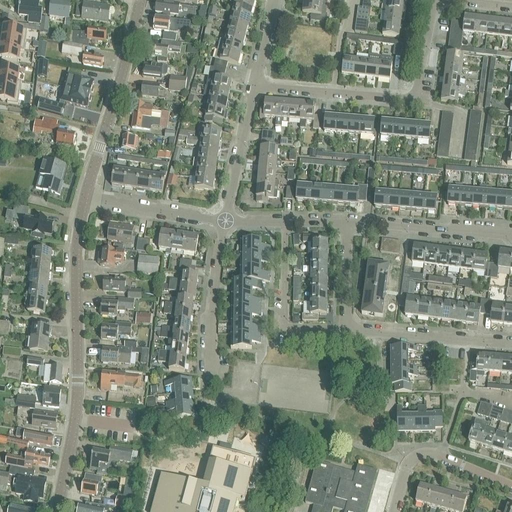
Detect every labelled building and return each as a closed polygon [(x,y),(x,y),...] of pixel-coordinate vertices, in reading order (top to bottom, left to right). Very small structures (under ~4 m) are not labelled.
[(17,0),(17,3),(20,4),(19,8),(19,17),(28,18),(27,24),(37,25),(38,25),(41,25),(42,18),(42,16),(42,10),(38,10),(39,0),(17,0)] [(68,19),(70,2),(51,0),(50,17),(68,19)] [(233,13),(251,18),(253,8),(245,6),(246,0),(233,0),(233,3),(235,4),(233,13)] [(389,0),(387,0),(386,12),(404,14),(405,14),(406,2),(404,2),(389,0)] [(155,6),(155,9),(156,11),(156,12),(178,16),(180,6),(175,5),(160,3),(157,3),(157,5),(155,6)] [(84,5),(77,4),(76,18),(83,18),(82,20),(108,23),(110,8),(84,5)] [(327,7),(325,7),(304,4),(302,14),(311,15),(311,21),(324,23),(327,7)] [(210,8),(209,16),(216,17),(218,10),(210,8)] [(386,12),(384,23),(401,26),(403,26),(404,14),(386,12)] [(248,27),(251,18),(233,13),(230,23),(248,27)] [(370,15),(357,13),(357,20),(369,22),(370,15)] [(477,18),(465,16),(464,23),(463,29),(463,33),(475,35),(477,18)] [(41,25),(40,34),(48,35),(50,19),(42,18),(41,25)] [(155,18),(154,30),(160,31),(169,32),(171,32),(178,33),(178,30),(190,31),(191,22),(188,22),(176,21),(170,20),(166,19),(160,19),(155,18)] [(487,36),(489,19),(477,18),(475,35),(487,36)] [(498,38),(501,21),(489,19),(487,36),(498,38)] [(510,39),(511,26),(511,22),(501,21),(498,38),(510,39)] [(246,37),(248,27),(230,23),(228,32),(246,37)] [(399,38),(401,26),(384,23),(382,36),(399,38)] [(4,27),(2,38),(26,41),(27,31),(4,27)] [(74,33),(73,46),(83,47),(88,48),(89,41),(106,43),(106,42),(108,42),(109,36),(107,36),(107,31),(89,29),(88,36),(82,35),(82,34),(74,33)] [(243,47),(246,37),(228,32),(225,41),(225,42),(243,47)] [(176,42),(177,35),(164,34),(163,41),(176,42)] [(2,38),(1,48),(20,51),(24,52),(26,41),(2,38)] [(225,42),(225,41),(220,40),(218,50),(241,56),(243,47),(225,42)] [(179,54),(180,44),(161,42),(161,47),(149,46),(149,47),(147,47),(146,48),(145,50),(146,52),(148,52),(148,57),(158,58),(157,63),(167,64),(168,52),(175,53),(175,54),(179,54)] [(63,44),(62,54),(81,58),(83,47),(73,46),(63,44)] [(188,45),(187,52),(197,54),(198,46),(188,45)] [(1,48),(0,53),(0,58),(1,59),(0,64),(2,65),(3,64),(18,66),(20,51),(1,48)] [(241,56),(218,50),(215,60),(216,60),(214,66),(227,69),(228,63),(238,66),(241,56)] [(445,66),(462,68),(463,56),(447,54),(445,66)] [(102,68),(104,58),(85,55),(83,65),(102,68)] [(380,63),(378,80),(390,82),(393,59),(381,57),(380,63)] [(354,77),(356,60),(344,58),(342,75),(354,77)] [(366,78),(368,62),(356,60),(354,77),(366,78)] [(39,61),(38,77),(46,78),(48,62),(39,61)] [(378,80),(380,63),(368,62),(366,78),(378,80)] [(0,68),(0,79),(17,82),(20,66),(18,66),(3,64),(2,65),(2,69),(0,68)] [(166,75),(167,67),(163,66),(163,67),(144,65),(143,78),(161,80),(162,77),(165,77),(166,75)] [(225,75),(227,69),(214,66),(213,72),(225,75)] [(460,80),(462,68),(445,66),(444,78),(460,80)] [(213,72),(211,78),(214,79),(212,88),(230,92),(232,82),(224,80),(225,75),(213,72)] [(67,75),(64,89),(91,96),(91,94),(93,94),(94,89),(93,89),(94,82),(67,75)] [(170,85),(189,87),(191,80),(187,79),(171,77),(170,85)] [(460,87),(460,80),(444,78),(442,90),(465,93),(465,87),(460,87)] [(0,79),(0,89),(20,93),(21,82),(17,82),(0,79)] [(165,100),(165,92),(159,92),(160,87),(143,85),(142,97),(165,100)] [(187,94),(189,87),(170,85),(169,92),(185,94),(187,94)] [(228,101),(230,92),(212,88),(205,87),(203,96),(210,98),(228,101)] [(0,89),(0,100),(7,102),(7,104),(18,105),(20,93),(0,89)] [(40,101),(37,112),(62,118),(65,103),(87,109),(89,103),(91,103),(92,98),(90,98),(91,96),(64,89),(60,103),(59,105),(40,101)] [(464,98),(465,93),(442,90),(441,102),(457,104),(458,97),(464,98)] [(226,111),(228,101),(210,98),(208,107),(226,111)] [(277,119),(278,102),(265,101),(265,109),(261,109),(260,119),(265,119),(265,118),(276,119),(277,119)] [(289,120),(291,103),(278,102),(277,119),(276,119),(275,127),(282,128),(282,119),(289,120)] [(301,121),(303,104),(291,103),(289,120),(301,121)] [(151,118),(169,121),(170,113),(162,112),(161,113),(153,111),(153,106),(135,104),(133,116),(151,118)] [(319,131),(320,117),(314,117),(315,105),(303,104),(301,121),(300,129),(306,129),(306,121),(314,122),(313,130),(319,131)] [(203,106),(203,111),(207,112),(206,117),(204,123),(222,127),(223,121),(224,121),(226,121),(228,111),(227,111),(226,111),(208,107),(204,106),(203,106)] [(168,129),(169,121),(151,118),(133,116),(132,128),(149,131),(150,124),(160,125),(159,128),(168,129)] [(338,118),(326,117),(324,133),(337,134),(338,118)] [(348,135),(350,119),(338,118),(337,134),(348,135)] [(360,136),(362,120),(350,119),(348,135),(360,136)] [(362,120),(360,136),(373,137),(374,121),(362,120)] [(34,122),(32,133),(42,135),(43,133),(51,134),(55,135),(56,133),(59,133),(57,145),(73,148),(74,147),(75,146),(76,142),(75,141),(76,135),(64,133),(65,131),(60,131),(60,128),(57,127),(58,123),(45,121),(44,124),(34,122)] [(393,138),(394,123),(382,122),(381,137),(393,138)] [(405,139),(406,124),(394,123),(393,138),(405,139)] [(220,143),(221,133),(212,131),(213,125),(204,124),(200,124),(197,140),(201,140),(220,143)] [(417,140),(418,125),(406,124),(405,139),(417,140)] [(418,125),(417,140),(429,141),(431,126),(418,125)] [(274,145),(275,138),(275,133),(263,131),(261,144),(274,145)] [(135,150),(136,138),(123,136),(122,149),(135,150)] [(201,140),(197,140),(188,138),(179,137),(178,142),(187,143),(186,145),(196,147),(196,149),(219,152),(220,143),(201,140)] [(276,162),(278,149),(261,148),(260,161),(276,162)] [(217,162),(219,152),(196,149),(194,159),(217,162)] [(296,162),(297,151),(290,151),(289,161),(296,162)] [(217,162),(194,159),(193,169),(197,169),(216,172),(217,162)] [(43,160),(39,177),(47,179),(43,192),(44,192),(50,194),(60,196),(63,187),(60,186),(65,166),(51,163),(43,160)] [(276,162),(260,161),(259,173),(275,175),(276,167),(281,168),(282,162),(276,162)] [(373,185),(375,171),(375,167),(366,166),(365,170),(368,170),(367,184),(373,185)] [(215,181),(216,172),(197,169),(196,179),(215,181)] [(124,188),(127,172),(114,170),(112,186),(124,188)] [(137,190),(139,174),(127,172),(124,188),(137,190)] [(280,187),(280,182),(275,181),(275,175),(259,173),(258,186),(278,187),(280,187)] [(137,190),(137,192),(142,193),(144,192),(144,191),(149,192),(152,176),(139,174),(137,190)] [(152,176),(149,192),(162,194),(165,178),(166,178),(166,175),(160,174),(160,177),(152,176)] [(169,176),(167,186),(174,187),(176,178),(174,177),(169,176)] [(213,191),(215,181),(196,179),(195,189),(213,191)] [(321,203),(322,188),(316,188),(317,179),(311,179),(310,187),(309,202),(321,203)] [(461,191),(462,185),(456,184),(455,191),(449,190),(448,205),(460,206),(461,191)] [(277,193),(278,187),(258,186),(256,198),(257,198),(257,203),(267,204),(268,199),(273,199),(274,193),(277,193)] [(309,202),(310,187),(298,186),(296,201),(309,202)] [(346,190),(345,206),(357,207),(357,202),(366,203),(367,187),(358,186),(357,191),(346,190)] [(484,208),(486,187),(480,186),(479,192),(473,192),(472,207),(484,208)] [(496,209),(497,194),(491,193),(492,187),(486,187),(484,208),(496,209)] [(333,204),(334,189),(322,188),(321,203),(333,204)] [(345,206),(346,190),(334,189),(333,204),(345,206)] [(389,194),(389,190),(384,189),(383,193),(376,193),(375,208),(387,209),(388,194),(389,194)] [(472,207),(473,192),(461,191),(460,206),(472,207)] [(400,195),(389,194),(388,194),(387,209),(399,210),(400,195)] [(508,210),(509,195),(497,194),(496,209),(508,210)] [(411,211),(412,196),(400,195),(399,210),(411,211)] [(423,212),(424,197),(412,196),(411,211),(423,212)] [(424,197),(423,212),(435,213),(437,198),(424,197)] [(7,213),(6,221),(13,222),(13,220),(25,222),(24,230),(33,232),(32,234),(32,238),(44,240),(45,234),(51,236),(52,234),(54,234),(55,226),(53,226),(54,224),(46,222),(47,220),(35,218),(35,220),(27,218),(27,216),(27,217),(29,210),(15,207),(14,214),(7,213)] [(110,225),(108,240),(131,244),(134,228),(121,226),(121,227),(110,225)] [(171,251),(174,234),(162,232),(159,249),(166,250),(165,255),(170,256),(171,251)] [(174,234),(171,251),(183,253),(186,236),(186,233),(180,232),(179,233),(178,235),(174,234)] [(186,236),(183,253),(195,255),(198,238),(186,236)] [(311,243),(311,255),(327,255),(328,243),(319,243),(319,237),(307,236),(307,243),(311,243)] [(6,238),(5,245),(18,247),(18,240),(6,238)] [(144,240),(142,252),(148,253),(150,241),(144,240)] [(251,256),(251,242),(241,242),(240,256),(251,256)] [(251,256),(270,256),(270,248),(261,247),(261,242),(251,242),(251,256)] [(405,266),(411,267),(412,264),(424,265),(426,248),(414,246),(413,255),(407,254),(405,266)] [(436,267),(439,250),(426,248),(424,265),(436,267)] [(32,263),(50,265),(52,252),(34,250),(32,263)] [(99,259),(98,264),(100,265),(100,267),(114,268),(115,264),(123,265),(124,252),(116,251),(102,250),(101,260),(99,259)] [(448,269),(451,251),(439,250),(436,267),(448,269)] [(461,270),(463,253),(451,251),(448,269),(461,270)] [(490,279),(492,265),(486,264),(487,256),(487,255),(486,253),(481,252),(479,253),(479,255),(475,255),(473,272),(485,274),(484,278),(490,279)] [(510,271),(511,256),(511,253),(500,252),(498,266),(492,265),(490,279),(496,280),(498,269),(510,271)] [(473,272),(475,255),(463,253),(461,270),(473,272)] [(327,267),(327,255),(311,255),(311,267),(327,267)] [(251,269),(251,256),(240,256),(240,269),(251,269)] [(270,264),(270,256),(251,256),(251,269),(261,269),(261,264),(270,264)] [(157,275),(159,259),(139,257),(138,272),(157,275)] [(49,277),(50,265),(32,263),(31,275),(49,277)] [(365,290),(386,293),(389,266),(368,264),(365,290)] [(327,279),(327,267),(311,267),(311,279),(327,279)] [(251,282),(251,269),(240,269),(240,282),(242,282),(251,282)] [(261,274),(261,269),(251,269),(251,282),(261,283),(270,283),(270,274),(261,274)] [(47,289),(49,277),(31,275),(29,287),(47,289)] [(170,286),(196,289),(198,276),(183,275),(182,281),(170,280),(170,286)] [(104,279),(103,292),(128,294),(127,299),(141,300),(142,292),(130,291),(130,289),(125,289),(125,281),(104,279)] [(327,291),(327,279),(311,279),(311,291),(327,291)] [(240,282),(232,282),(232,296),(242,296),(242,282),(240,282)] [(261,283),(251,282),(242,282),(242,296),(253,296),(253,290),(261,291),(261,283)] [(401,295),(408,296),(409,283),(403,282),(401,295)] [(195,301),(196,289),(170,286),(169,291),(181,293),(180,299),(193,301),(195,301)] [(46,302),(47,289),(29,287),(28,300),(46,302)] [(503,325),(505,308),(500,308),(501,299),(494,298),(496,288),(489,287),(487,301),(486,315),(492,316),(491,324),(503,325)] [(382,318),(386,293),(365,290),(362,315),(382,318)] [(327,303),(327,291),(311,291),(310,303),(327,303)] [(408,296),(401,295),(400,307),(406,308),(405,316),(417,318),(419,300),(407,299),(408,296)] [(242,309),(242,296),(232,296),(231,309),(242,309)] [(253,301),(253,296),(242,296),(242,309),(261,309),(261,301),(253,301)] [(7,310),(8,297),(1,297),(0,309),(7,310)] [(419,300),(417,318),(429,320),(432,302),(432,299),(420,298),(419,300)] [(102,303),(101,316),(116,318),(117,312),(125,313),(125,311),(134,311),(134,300),(118,299),(118,304),(102,303)] [(164,309),(192,312),(193,301),(180,299),(178,299),(177,305),(165,303),(165,304),(165,309),(164,309)] [(45,314),(46,302),(28,300),(27,312),(33,313),(39,313),(45,314)] [(486,315),(487,301),(481,301),(480,309),(468,307),(466,324),(478,326),(480,314),(486,315)] [(442,321),(444,304),(432,302),(429,320),(442,321)] [(302,321),(318,322),(318,315),(327,316),(327,303),(310,303),(310,315),(302,315),(302,321)] [(454,323),(456,305),(444,304),(442,321),(454,323)] [(466,324),(468,307),(456,305),(454,323),(466,324)] [(511,309),(505,308),(503,325),(511,326),(511,309)] [(190,324),(192,312),(164,309),(164,315),(176,316),(175,323),(190,324)] [(242,322),(242,309),(231,309),(231,322),(242,322)] [(261,317),(261,309),(242,309),(242,322),(252,322),(252,317),(261,317)] [(136,313),(135,324),(149,325),(150,314),(136,313)] [(9,323),(2,323),(0,322),(0,336),(8,337),(9,323)] [(242,336),(242,322),(231,322),(231,336),(242,336)] [(252,328),(252,322),(242,322),(242,336),(261,336),(261,328),(252,328)] [(162,330),(162,333),(189,336),(190,324),(175,323),(174,329),(162,327),(162,330)] [(131,337),(132,325),(116,324),(116,327),(102,327),(101,340),(117,341),(117,336),(131,337)] [(31,339),(49,341),(50,329),(33,327),(31,339)] [(161,333),(161,338),(173,340),(172,347),(187,348),(189,336),(162,333),(161,333)] [(241,349),(242,336),(231,336),(231,349),(241,349)] [(261,344),(261,336),(242,336),(241,349),(252,350),(252,344),(261,344)] [(47,354),(49,341),(31,339),(30,352),(47,354)] [(137,349),(124,348),(119,347),(119,352),(103,350),(101,363),(118,365),(130,366),(132,353),(137,354),(141,355),(141,356),(148,357),(149,351),(142,350),(137,349)] [(159,352),(159,357),(186,360),(187,348),(172,347),(171,353),(159,351),(159,352)] [(21,350),(3,348),(3,349),(1,349),(1,356),(20,358),(21,350)] [(391,361),(407,361),(407,352),(417,352),(417,348),(391,348),(391,361)] [(488,373),(490,357),(478,356),(477,364),(471,364),(469,383),(476,383),(477,372),(488,373)] [(184,373),(186,360),(159,357),(158,363),(170,364),(169,371),(184,373)] [(501,375),(502,358),(490,357),(488,373),(501,375)] [(511,375),(511,359),(502,358),(501,375),(511,375)] [(43,368),(44,361),(28,359),(27,366),(43,368)] [(391,373),(417,373),(417,368),(407,368),(407,361),(391,361),(391,373)] [(61,384),(63,368),(45,366),(43,382),(61,384)] [(134,389),(141,390),(142,378),(103,373),(102,386),(102,392),(111,393),(111,387),(124,388),(125,384),(135,385),(134,389)] [(417,373),(391,373),(391,385),(395,385),(395,393),(410,393),(410,384),(408,384),(407,377),(417,377),(417,373)] [(458,383),(458,380),(459,375),(450,374),(449,382),(458,383)] [(175,394),(192,393),(191,381),(165,383),(165,387),(174,386),(175,394)] [(43,391),(42,395),(44,397),(43,407),(59,409),(61,390),(45,388),(45,389),(43,391)] [(166,403),(166,407),(167,407),(193,405),(192,393),(175,394),(175,402),(166,403)] [(156,397),(146,397),(147,407),(157,407),(156,397)] [(5,400),(5,405),(16,407),(35,410),(36,404),(17,401),(11,400),(11,401),(5,400)] [(489,419),(493,407),(481,403),(477,415),(489,419)] [(166,408),(167,412),(166,411),(176,411),(176,419),(193,418),(193,405),(167,407),(166,407),(166,408)] [(410,433),(423,433),(422,406),(418,406),(418,416),(410,416),(410,433)] [(422,406),(423,433),(435,433),(435,428),(442,428),(442,413),(434,413),(434,416),(427,416),(427,406),(422,406)] [(410,433),(410,416),(402,416),(402,407),(397,407),(398,416),(397,416),(398,433),(410,433)] [(501,422),(505,410),(493,407),(489,419),(501,422)] [(18,409),(17,416),(22,417),(22,418),(33,419),(32,427),(40,428),(40,429),(56,430),(56,426),(57,416),(29,412),(30,410),(18,409)] [(511,425),(511,412),(505,410),(501,422),(511,425)] [(205,427),(203,434),(211,436),(212,429),(205,427)] [(481,446),(485,431),(473,427),(469,442),(481,446)] [(18,431),(16,438),(24,439),(23,442),(29,443),(52,447),(54,438),(25,432),(18,431)] [(492,450),(497,435),(485,431),(481,446),(492,450)] [(208,444),(211,436),(203,434),(201,442),(208,444)] [(503,453),(508,438),(497,435),(492,450),(503,453)] [(0,437),(0,445),(31,452),(32,448),(29,448),(29,443),(23,442),(0,437)] [(511,456),(511,439),(508,438),(503,453),(511,456)] [(161,475),(151,511),(234,511),(237,503),(244,504),(256,460),(213,449),(203,487),(161,475)] [(91,463),(90,470),(98,472),(98,474),(107,476),(109,466),(110,461),(118,462),(119,457),(132,459),(136,460),(137,453),(133,452),(120,450),(119,456),(93,451),(91,463)] [(7,457),(6,466),(19,468),(30,470),(31,463),(33,464),(33,465),(48,468),(50,457),(36,454),(36,453),(28,452),(26,459),(7,457)] [(331,511),(333,508),(345,511),(366,511),(377,472),(358,467),(356,474),(343,471),(345,464),(341,462),(339,470),(333,469),(334,467),(316,463),(305,504),(314,506),(312,511),(331,511)] [(0,474),(0,487),(8,489),(8,486),(11,486),(12,477),(18,478),(15,495),(24,497),(23,502),(38,505),(39,498),(43,499),(46,482),(33,480),(35,472),(20,469),(10,468),(9,476),(7,476),(0,475),(0,474)] [(82,484),(81,487),(83,489),(82,494),(96,497),(96,499),(99,499),(99,494),(97,493),(99,484),(101,485),(103,478),(86,475),(84,483),(82,484)] [(117,498),(116,508),(132,510),(137,480),(131,479),(127,479),(124,497),(118,496),(118,498),(117,498)] [(428,506),(432,489),(420,486),(416,502),(428,506)] [(439,509),(444,493),(432,489),(428,506),(439,509)] [(449,511),(450,511),(455,496),(444,493),(439,509),(449,511)] [(455,496),(450,511),(463,511),(467,499),(455,496)]
